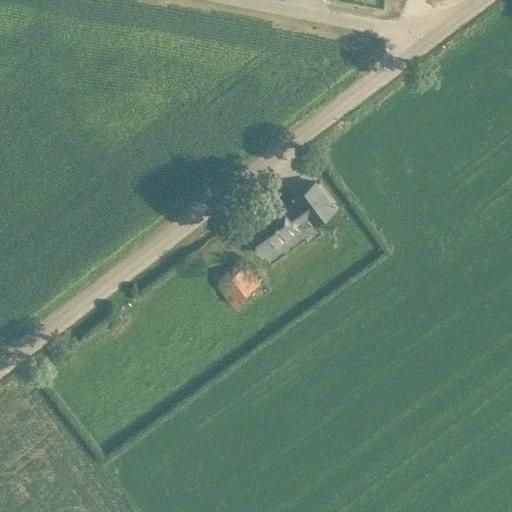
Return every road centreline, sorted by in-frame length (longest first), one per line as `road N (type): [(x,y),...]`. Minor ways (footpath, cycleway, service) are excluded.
road 1 (unclassified): [(0,365),(432,36)]
road 2 (unclassified): [(238,0),(432,36)]
